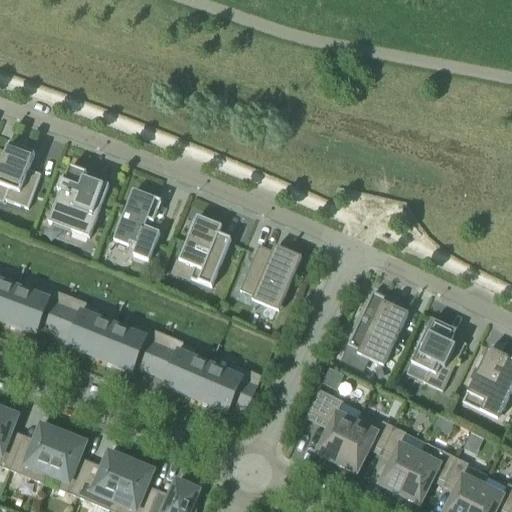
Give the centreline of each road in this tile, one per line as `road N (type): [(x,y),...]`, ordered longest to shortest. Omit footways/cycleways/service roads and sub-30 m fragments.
road 1 (residential): [(0,106),(350,251)]
road 2 (residential): [(250,473),(0,372)]
road 3 (residential): [(250,473),(350,251)]
road 4 (residential): [(350,251),(511,325)]
